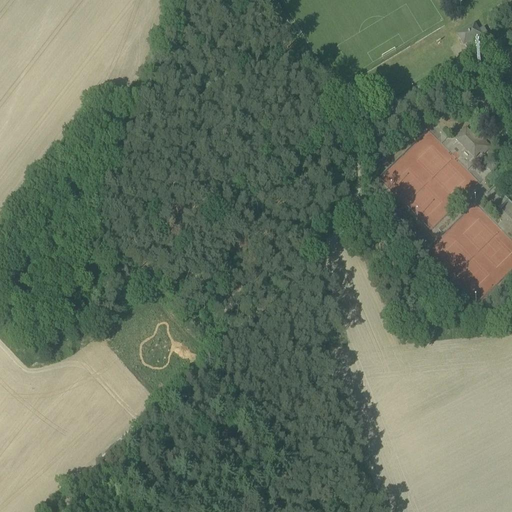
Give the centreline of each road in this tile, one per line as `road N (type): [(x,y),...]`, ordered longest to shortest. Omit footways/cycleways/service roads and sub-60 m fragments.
road 1 (track): [(345,136),(361,174),(347,222),(58,511)]
road 2 (unclassified): [(345,136),(501,38)]
road 3 (unclassified): [(345,136),(245,0)]
